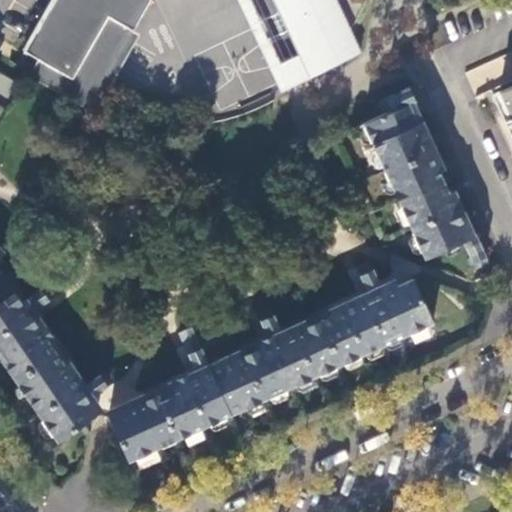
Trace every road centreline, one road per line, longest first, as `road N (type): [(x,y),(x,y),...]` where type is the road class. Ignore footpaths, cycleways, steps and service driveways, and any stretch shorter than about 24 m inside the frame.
road 1 (residential): [(183,511),(511,358)]
road 2 (residential): [(511,434),(335,511)]
road 3 (residential): [(442,56),(511,214)]
